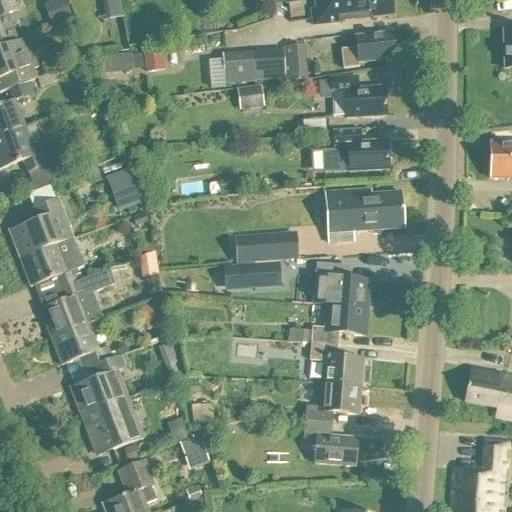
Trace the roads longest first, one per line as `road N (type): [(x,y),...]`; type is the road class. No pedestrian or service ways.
road 1 (tertiary): [(419,511),(442,173),(443,0)]
road 2 (unclassified): [(52,511),(0,373)]
